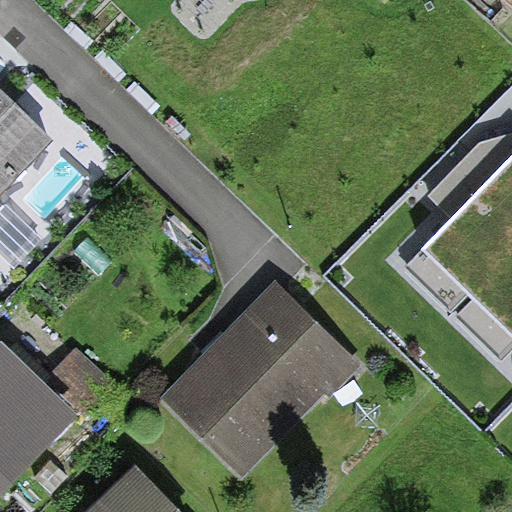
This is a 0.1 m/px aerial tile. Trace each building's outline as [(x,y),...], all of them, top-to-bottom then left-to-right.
[(0,199),(55,142),(0,88),(0,199)] [(431,194),(455,216),(511,157),(511,133),(480,145),(431,194)] [(511,157),(455,216),(425,248),(406,267),(451,312),(470,292),(475,296),(457,314),(504,360),(511,351),(511,157)] [(277,283),(164,401),(243,476),(324,391),(329,395),(360,363),(277,283)] [(1,342),(0,343),(0,497),(78,415),(1,342)] [(180,511),(137,466),(89,511),(180,511)]
